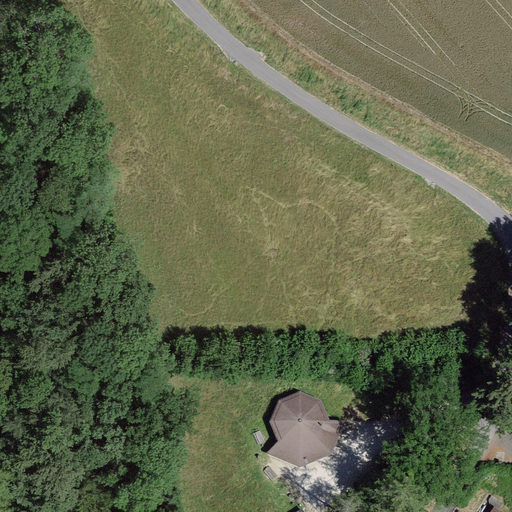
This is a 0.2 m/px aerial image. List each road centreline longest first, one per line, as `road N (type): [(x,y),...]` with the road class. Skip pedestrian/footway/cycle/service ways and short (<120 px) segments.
road 1 (unclassified): [(511,227),(188,21),(175,0)]
road 2 (unclassified): [(428,511),(511,308)]
